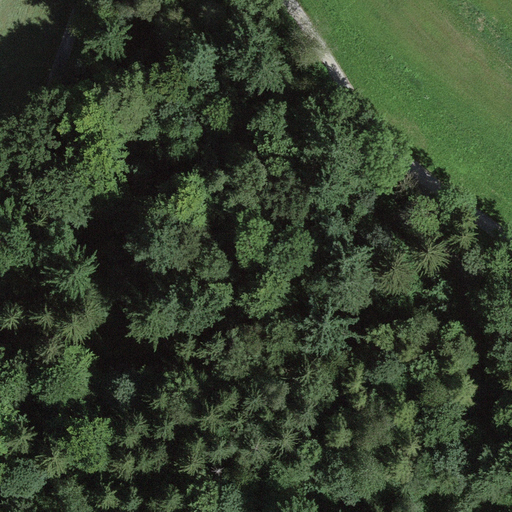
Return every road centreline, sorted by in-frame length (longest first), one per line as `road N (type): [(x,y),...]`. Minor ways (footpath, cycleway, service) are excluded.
road 1 (track): [(275,0),(470,218),(511,249)]
road 2 (track): [(470,218),(495,511)]
road 3 (track): [(86,0),(0,279)]
